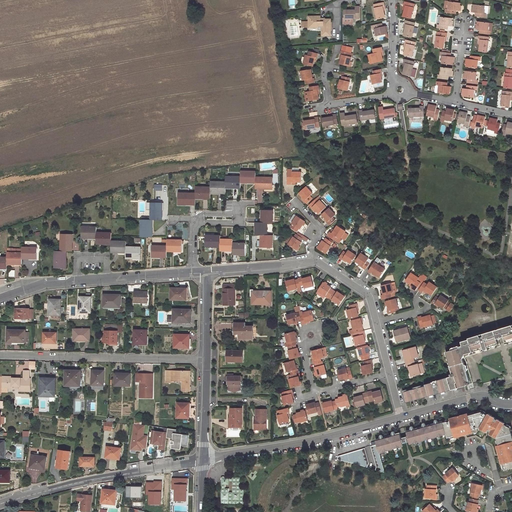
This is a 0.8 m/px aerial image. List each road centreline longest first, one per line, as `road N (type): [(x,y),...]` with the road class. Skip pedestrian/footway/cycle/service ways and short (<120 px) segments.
road 1 (residential): [(0,504),(202,458)]
road 2 (residential): [(205,359),(0,354)]
road 3 (residential): [(202,458),(400,417)]
